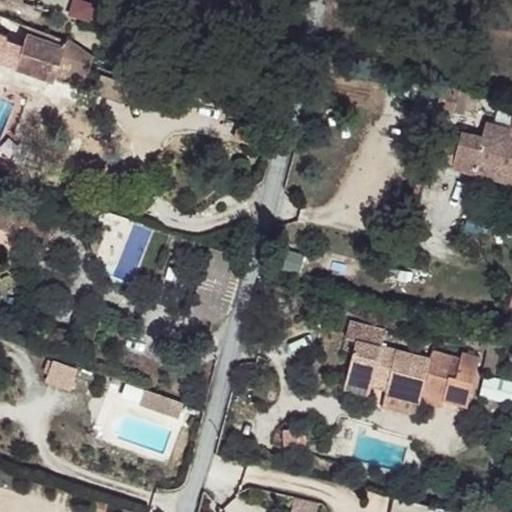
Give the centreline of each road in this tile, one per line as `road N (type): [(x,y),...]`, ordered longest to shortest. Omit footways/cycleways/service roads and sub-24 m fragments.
road 1 (residential): [(189,511),(274,206)]
road 2 (residential): [(323,0),(274,206)]
